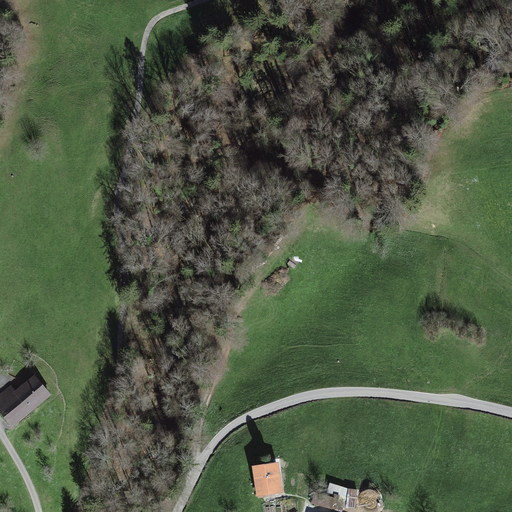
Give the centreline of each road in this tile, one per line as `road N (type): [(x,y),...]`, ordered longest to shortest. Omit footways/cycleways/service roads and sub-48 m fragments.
road 1 (track): [(76,511),(120,366),(117,193),(145,36),(158,17),(202,0)]
road 2 (unclassified): [(511,413),(345,393),(283,405),(231,428),(204,456),(177,511)]
